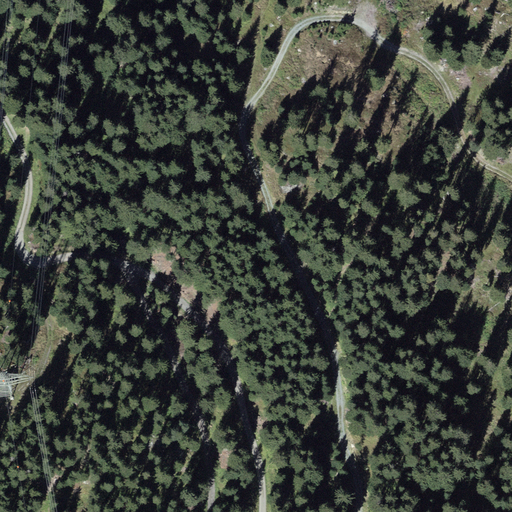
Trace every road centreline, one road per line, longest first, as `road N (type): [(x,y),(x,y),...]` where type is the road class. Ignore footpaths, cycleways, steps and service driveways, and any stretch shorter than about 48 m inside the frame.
road 1 (track): [(511,179),(475,158),(442,81),(357,20),(305,23),(286,41),(246,114),(242,134),(328,338),(359,511)]
road 2 (track): [(0,110),(27,166),(19,246),(26,257),(127,264),(162,282),(214,336),(236,381),(263,511)]
road 3 (track): [(127,264),(201,429),(209,511)]
road 4 (track): [(34,262),(48,334),(45,356),(28,377)]
